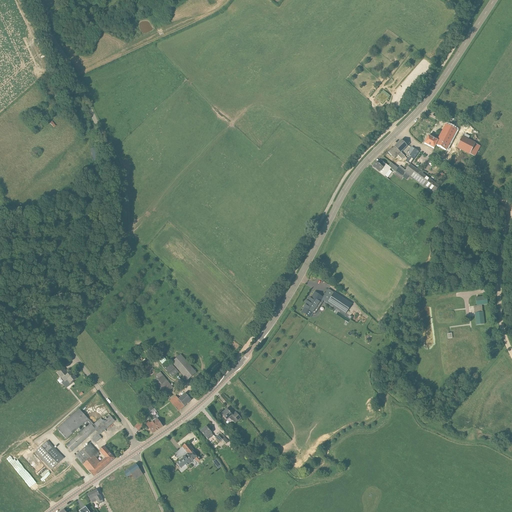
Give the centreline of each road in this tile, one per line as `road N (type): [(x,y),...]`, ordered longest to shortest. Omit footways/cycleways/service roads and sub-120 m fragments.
road 1 (unclassified): [(136,450),(66,340),(113,274),(124,230),(122,183),(81,88),(29,0)]
road 2 (tertiary): [(136,450),(210,394),(249,352),(353,176),(399,129)]
road 3 (unclassified): [(511,353),(498,311),(507,206),(399,129)]
road 4 (tertiary): [(399,129),(493,0)]
